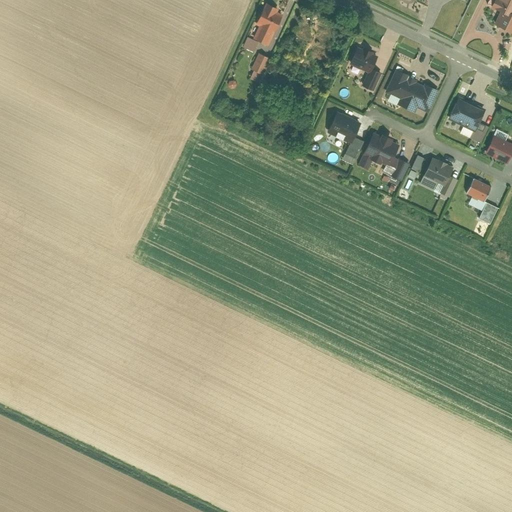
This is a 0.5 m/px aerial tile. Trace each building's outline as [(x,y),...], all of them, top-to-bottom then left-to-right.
[(511,0),(498,0),(494,9),(502,12),(511,17),(511,0)] [(267,4),(256,26),(260,28),(255,39),(269,46),(282,17),(276,14),(278,10),(267,4)] [(511,17),(502,12),(495,27),(511,34),(511,17)] [(241,47),(253,52),(257,42),(245,37),(241,47)] [(359,45),(349,63),(371,75),(380,57),(359,45)] [(259,55),(251,79),(260,82),(268,58),(259,55)] [(419,108),(430,113),(441,89),(425,82),(421,88),(413,84),(416,79),(397,70),(386,93),(402,100),(400,106),(416,113),(419,108)] [(457,99),(444,128),(481,145),(487,131),(480,128),(487,112),(457,99)] [(325,133),(350,146),(362,122),(337,110),(325,133)] [(405,145),(375,131),(364,156),(394,169),(405,145)] [(511,140),(496,134),(487,155),(511,165),(511,140)] [(422,178),(446,189),(455,169),(431,158),(422,178)] [(495,188),(474,179),(467,196),(488,205),(495,188)]
